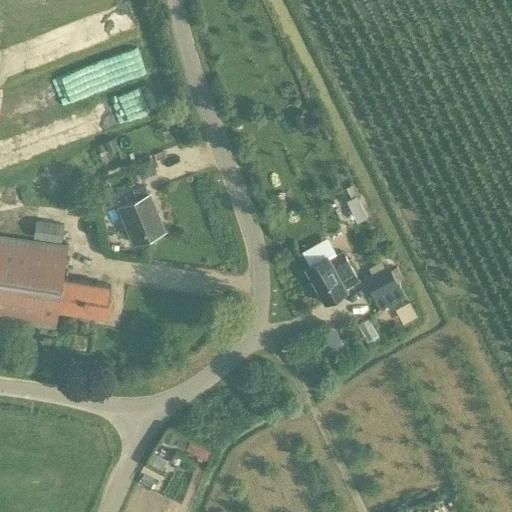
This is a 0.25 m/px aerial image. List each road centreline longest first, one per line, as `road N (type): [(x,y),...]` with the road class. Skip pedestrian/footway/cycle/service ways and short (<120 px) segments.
road 1 (unclassified): [(152,413),(230,362),(253,332),(264,267),(174,0)]
road 2 (unclassified): [(152,413),(0,390)]
